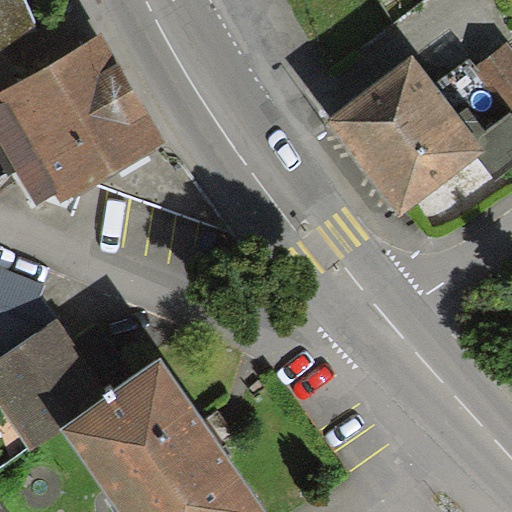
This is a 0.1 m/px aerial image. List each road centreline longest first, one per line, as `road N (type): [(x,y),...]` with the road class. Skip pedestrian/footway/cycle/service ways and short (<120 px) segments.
road 1 (primary): [(385,321),(231,125),(157,0)]
road 2 (primary): [(511,456),(385,321)]
road 3 (residential): [(385,321),(511,237)]
